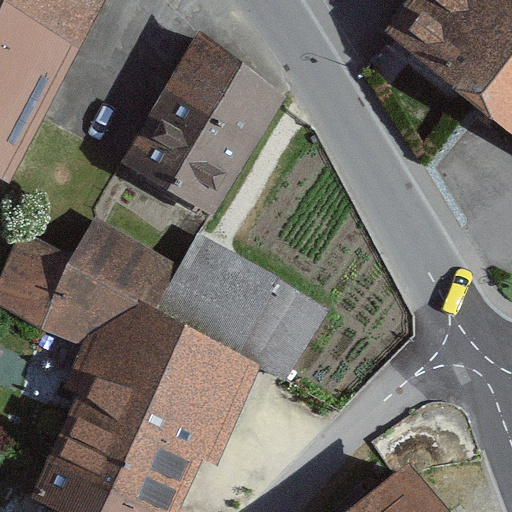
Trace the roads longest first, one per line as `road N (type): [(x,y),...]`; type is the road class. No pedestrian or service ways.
road 1 (tertiary): [(269,0),(446,303)]
road 2 (residential): [(416,374),(273,511)]
